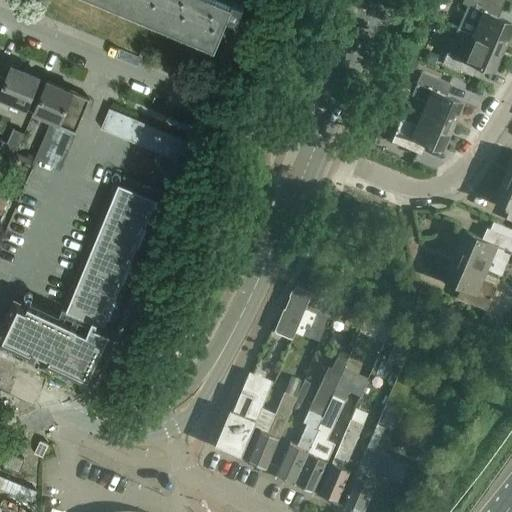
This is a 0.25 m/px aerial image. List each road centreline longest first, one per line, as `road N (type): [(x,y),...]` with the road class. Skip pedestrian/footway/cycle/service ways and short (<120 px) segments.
road 1 (tertiary): [(314,152),(262,275),(184,407),(138,424),(109,422),(0,373)]
road 2 (residential): [(314,152),(0,18)]
road 3 (residential): [(314,152),(410,195),(435,195),(455,180),(511,90)]
road 4 (tertiary): [(314,152),(378,0)]
